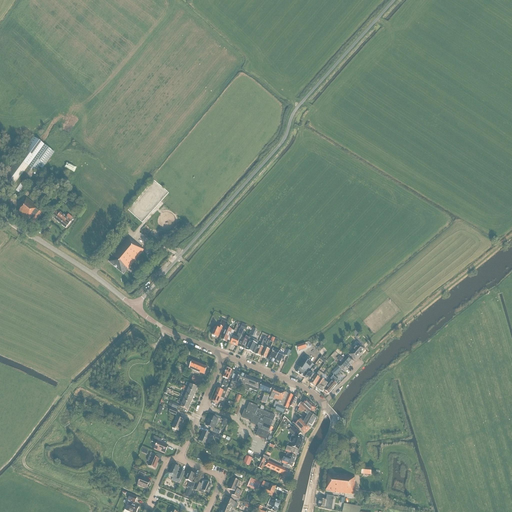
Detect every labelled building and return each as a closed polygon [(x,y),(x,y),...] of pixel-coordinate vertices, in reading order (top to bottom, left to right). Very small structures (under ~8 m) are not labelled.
[(21,195),(26,189),(24,188),(36,172),(37,173),(52,153),(33,139),(2,181),(21,195)] [(45,210),(40,207),(36,203),(34,205),(26,199),(19,209),(21,210),(18,213),(33,225),(45,210)] [(71,222),(70,221),(73,218),(68,214),(66,218),(60,213),(58,216),(55,213),(51,217),(66,229),(71,222)] [(127,270),(144,250),(133,241),(132,241),(128,238),(108,262),(123,275),(127,271),(126,271),(127,270)] [(148,259),(152,262),(158,254),(154,251),(148,259)] [(211,335),(218,338),(221,330),(223,331),(227,323),(222,320),(218,329),(215,327),(211,335)] [(222,340),(226,342),(227,340),(230,341),(234,332),(227,328),(222,340)] [(233,338),(231,343),(233,344),(233,345),(237,347),(237,346),(242,336),(244,330),(241,329),(239,334),(236,339),(233,338)] [(242,336),(237,346),(239,347),(244,350),(247,343),(247,342),(249,338),(243,336),(242,336)] [(256,348),(253,354),(254,354),(256,355),(260,357),(264,348),(267,341),(268,338),(265,337),(264,339),(260,347),(259,346),(259,347),(257,346),(256,348)] [(247,343),(244,350),(244,349),(248,351),(253,354),(256,348),(257,346),(258,343),(249,339),(247,343)] [(261,357),(266,359),(273,343),(270,342),(268,341),(265,349),(261,357)] [(365,350),(359,344),(349,355),(356,361),(365,350)] [(278,354),(271,351),(270,354),(267,360),(274,363),(276,358),(276,357),(278,354)] [(280,366),(282,360),(283,360),(284,357),(278,354),(276,357),(276,358),(274,363),(280,366)] [(308,374),(308,373),(314,365),(309,362),(310,359),(306,356),(304,359),(303,357),(296,366),(299,368),(296,372),(304,378),(307,373),(308,374)] [(348,357),(345,360),(351,366),(354,362),(348,357)] [(351,366),(345,360),(341,364),(347,370),(351,366)] [(207,368),(192,361),(189,369),(204,375),(207,368)] [(345,372),(347,370),(341,364),(339,367),(345,372)] [(309,374),(308,373),(308,374),(307,373),(304,378),(310,382),(314,376),(312,374),(315,369),(313,368),(309,374)] [(229,380),(231,376),(230,376),(232,371),(227,369),(223,378),(225,379),(222,386),(226,388),(228,389),(231,380),(229,380)] [(320,379),(320,380),(322,376),(323,375),(319,372),(310,384),(315,387),(320,379)] [(234,381),(231,380),(228,389),(231,390),(234,383),(238,385),(239,383),(244,385),(243,386),(244,387),(243,389),(246,390),(247,388),(246,388),(247,386),(245,386),(248,378),(248,377),(238,373),(234,381)] [(324,390),(327,384),(326,384),(326,383),(325,382),(325,381),(324,381),(326,377),(324,375),(323,375),(322,376),(320,380),(321,380),(316,388),(323,392),(324,390)] [(199,385),(202,379),(193,376),(191,382),(199,385)] [(245,386),(247,386),(246,388),(247,388),(246,390),(249,392),(250,389),(257,392),(261,383),(248,377),(248,378),(245,386)] [(333,381),(330,379),(327,383),(326,383),(326,384),(327,384),(324,390),(325,391),(324,393),(327,395),(328,394),(329,394),(337,384),(336,384),(338,382),(335,379),(333,381)] [(190,384),(187,383),(186,385),(189,387),(188,390),(188,391),(195,394),(198,388),(190,385),(190,384)] [(188,390),(186,389),(186,387),(182,386),(181,388),(184,389),(183,390),(187,392),(186,395),(185,396),(193,399),(195,394),(188,391),(188,390)] [(228,389),(225,388),(223,391),(218,389),(215,396),(224,399),(228,389)] [(293,396),(289,394),(285,402),(282,401),(286,393),(273,388),(269,398),(268,400),(272,402),(273,400),(275,400),(275,399),(279,401),(278,405),(275,410),(283,413),(285,408),(288,409),(293,396)] [(186,395),(182,394),(181,396),(185,398),(183,401),(183,402),(190,405),(193,399),(185,396),(186,395)] [(213,402),(218,404),(220,400),(223,401),(224,399),(215,396),(213,402)] [(179,402),(182,403),(181,408),(188,411),(190,405),(183,402),(183,401),(180,399),(179,402)] [(316,408),(307,399),(303,404),(312,412),(316,408)] [(311,411),(301,403),(298,406),(309,416),(306,420),(308,422),(309,421),(313,424),(317,418),(309,413),(311,411)] [(249,404),(246,411),(245,410),(242,417),(249,420),(251,420),(250,423),(259,427),(256,436),(266,440),(273,421),(275,416),(258,409),(258,407),(249,404)] [(217,420),(210,417),(206,426),(211,428),(210,431),(219,435),(219,434),(222,436),(223,433),(220,432),(214,429),(217,420)] [(184,421),(176,418),(172,428),(179,431),(184,421)] [(313,424),(309,421),(308,422),(306,420),(304,424),(300,420),(295,425),(304,434),(310,429),(313,424)] [(301,434),(294,427),(291,430),(290,429),(288,432),(292,435),(289,443),(292,444),(291,448),(299,451),(303,440),(297,438),(298,437),(301,434)] [(211,435),(215,437),(215,439),(220,441),(222,437),(210,431),(208,434),(203,432),(199,441),(207,445),(210,438),(211,436),(211,435)] [(152,442),(157,444),(154,450),(165,454),(168,446),(160,443),(162,440),(154,437),(152,442)] [(291,448),(287,447),(285,452),(296,456),(299,451),(291,448)] [(152,457),(148,466),(155,469),(159,459),(156,458),(157,455),(151,453),(150,456),(152,457)] [(283,467),(289,470),(290,467),(292,468),(296,457),(287,454),(286,458),(284,458),(282,464),(285,465),(283,467)] [(283,468),(278,466),(262,459),(257,468),(262,470),(264,466),(281,475),(283,468)] [(172,478),(181,481),(184,472),(181,471),(180,474),(177,473),(179,468),(173,466),(170,474),(173,475),(172,478)] [(288,478),(290,471),(283,468),(281,475),(283,476),(288,478)] [(136,479),(140,480),(137,486),(146,490),(150,481),(144,479),(145,475),(139,472),(136,479)] [(186,480),(189,482),(187,488),(189,489),(188,493),(191,494),(192,491),(195,483),(192,482),(195,475),(189,472),(186,480)] [(325,492),(332,492),(332,493),(354,495),(355,482),(354,482),(355,477),(336,475),(336,476),(333,476),(333,475),(327,474),(325,492)] [(227,489),(233,491),(231,495),(232,495),(231,498),(239,502),(240,500),(237,499),(238,498),(239,498),(241,492),(236,490),(240,482),(232,479),(227,489)] [(250,481),(248,486),(258,490),(260,485),(250,481)] [(272,497),(276,487),(262,481),(262,483),(260,482),(259,484),(261,485),(260,486),(265,488),(263,493),(272,497)] [(203,494),(204,492),(208,493),(212,485),(206,483),(203,482),(202,483),(201,485),(198,483),(195,491),(203,494)] [(129,511),(136,511),(139,507),(133,505),(134,503),(134,504),(137,498),(130,495),(128,501),(127,504),(129,505),(127,510),(130,511),(129,511)] [(318,508),(331,511),(334,497),(327,496),(326,499),(320,498),(318,508)] [(265,504),(267,505),(266,508),(274,511),(276,511),(280,502),(275,500),(275,498),(272,497),(270,502),(267,500),(265,504)] [(233,508),(236,509),(238,505),(235,503),(226,499),(224,504),(233,508)] [(165,506),(173,509),(175,503),(168,500),(165,506)]
